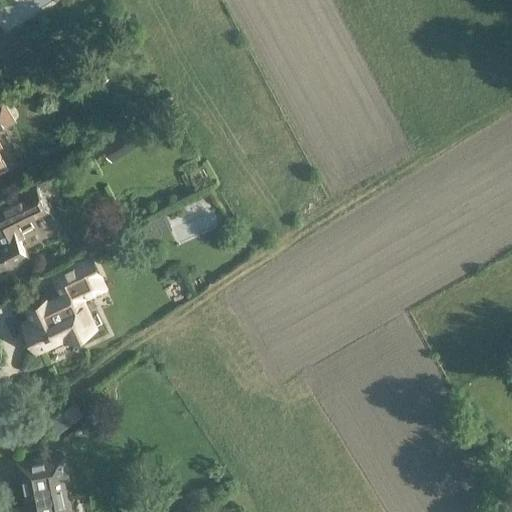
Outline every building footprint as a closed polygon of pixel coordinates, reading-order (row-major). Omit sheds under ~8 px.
[(94,52),(77,61),(84,74),(101,65),(94,52)] [(0,162),(5,159),(0,149),(0,146),(3,145),(0,138),(0,128),(17,118),(5,97),(0,100),(0,162)] [(100,140),(112,159),(148,137),(134,118),(100,140)] [(14,195),(0,202),(0,270),(29,255),(21,238),(25,237),(20,228),(20,227),(19,225),(24,222),(49,209),(37,184),(32,186),(14,195)] [(133,228),(139,242),(162,231),(155,217),(133,228)] [(91,253),(50,273),(58,290),(23,307),(27,316),(20,320),(36,354),(64,341),(65,342),(99,327),(86,299),(109,288),(91,253)] [(84,413),(75,402),(46,424),(55,435),(69,424),(70,424),(84,413)] [(71,511),(64,478),(67,478),(63,454),(21,462),(25,485),(30,484),(34,504),(8,508),(9,511),(71,511)]
